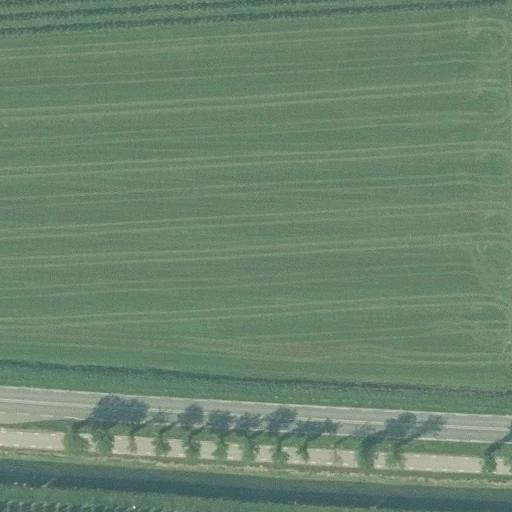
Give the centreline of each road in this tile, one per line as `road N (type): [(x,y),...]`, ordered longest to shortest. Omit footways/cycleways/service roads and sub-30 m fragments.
road 1 (secondary): [(511,429),(0,397)]
road 2 (unclassified): [(0,437),(511,467)]
